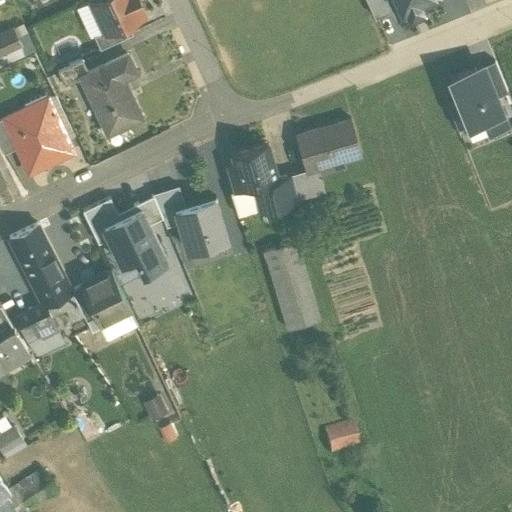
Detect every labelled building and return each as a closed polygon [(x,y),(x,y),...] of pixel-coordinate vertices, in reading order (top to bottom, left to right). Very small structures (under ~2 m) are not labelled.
[(90,0),(104,28),(105,31),(127,21),(143,13),(138,3),(141,2),(139,0),(90,0)] [(367,0),(374,16),(396,6),(393,0),(367,0)] [(393,0),(396,6),(400,15),(433,0),(393,0)] [(127,21),(105,31),(104,28),(103,29),(103,30),(94,35),(100,48),(132,33),(127,21)] [(0,33),(0,62),(22,52),(11,28),(0,33)] [(127,51),(80,73),(105,126),(121,118),(124,123),(142,115),(124,77),(136,71),(127,51)] [(495,59),(481,65),(494,95),(508,89),(495,59)] [(480,63),(450,76),(460,99),(470,122),(476,135),(506,122),(494,95),(481,65),(480,63)] [(50,99),(28,109),(25,103),(2,114),(16,143),(28,168),(72,147),(50,99)] [(470,122),(460,99),(448,104),(458,127),(470,122)] [(2,114),(0,115),(0,142),(3,149),(16,143),(2,114)] [(352,115),(296,131),(306,167),(306,168),(318,164),(362,152),(352,115)] [(267,142),(233,152),(235,161),(228,163),(236,189),(254,184),(272,179),(278,177),(277,176),(267,142)] [(318,164),(306,168),(306,167),(288,172),(296,198),(325,189),(318,164)] [(288,172),(277,176),(278,177),(272,179),(279,202),(296,198),(288,172)] [(272,179),(254,184),(261,207),(279,202),(272,179)] [(178,183),(153,191),(154,195),(162,216),(165,223),(177,219),(174,208),(185,205),(178,183)] [(136,210),(142,207),(149,223),(162,216),(154,195),(133,204),(136,210)] [(185,205),(174,208),(177,219),(188,255),(229,242),(216,195),(185,205)] [(99,242),(110,237),(104,225),(120,218),(109,196),(83,208),(99,242)] [(166,259),(149,223),(142,207),(136,210),(120,218),(104,225),(110,237),(121,262),(136,255),(143,270),(166,259)] [(70,287),(37,223),(9,236),(42,300),(43,302),(71,288),(70,287)] [(298,241),(265,249),(288,326),(320,317),(298,241)] [(110,267),(81,281),(81,282),(97,314),(100,320),(129,306),(110,267)] [(97,314),(81,282),(70,287),(71,288),(77,301),(86,319),(97,314)] [(42,300),(15,313),(28,339),(55,325),(50,315),(77,301),(71,288),(43,302),(42,300)] [(0,302),(0,370),(29,353),(0,302)] [(16,420),(0,428),(0,427),(0,448),(2,454),(27,443),(16,420)] [(352,423),(324,432),(331,454),(359,445),(352,423)] [(40,467),(8,488),(10,491),(0,498),(0,511),(17,511),(54,488),(40,467)] [(0,498),(10,491),(8,488),(0,476),(0,498)]
